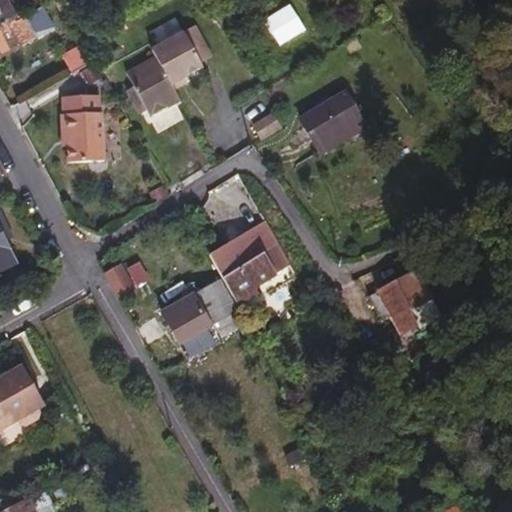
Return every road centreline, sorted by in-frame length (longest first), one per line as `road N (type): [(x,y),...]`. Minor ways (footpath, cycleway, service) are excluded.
road 1 (unclassified): [(511,183),(486,207),(337,279),(251,156),(101,246),(81,271)]
road 2 (unclassified): [(81,271),(102,292),(236,511)]
road 3 (unclassified): [(0,129),(81,271)]
